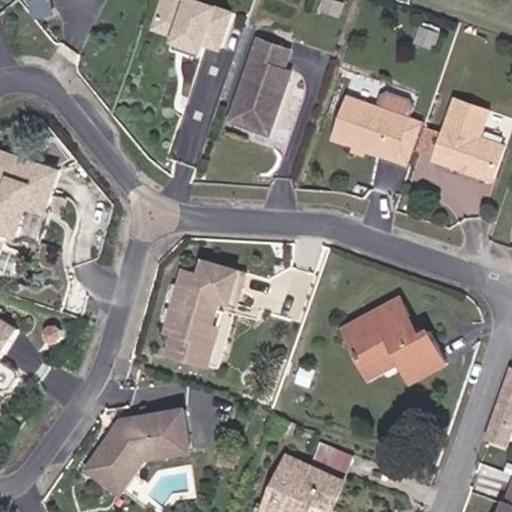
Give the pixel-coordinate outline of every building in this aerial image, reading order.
[(181,36),(179,41),(189,45),(187,51),(204,57),(209,43),(225,49),(238,15),(196,0),(168,0),(158,27),(181,36)] [(440,37),(422,31),(417,45),(435,51),(440,37)] [(189,45),(179,41),(177,47),(187,51),(189,45)] [(292,54),(260,43),(230,124),(272,139),(294,76),(285,73),(292,54)] [(492,112),(459,100),(438,163),(465,173),(470,170),(473,171),(475,172),(478,177),(496,184),(507,149),(483,140),(492,112)] [(412,124),(350,102),(337,141),(398,163),(412,124)] [(426,129),(412,124),(398,163),(412,168),(426,129)] [(28,209),(48,216),(61,176),(0,155),(0,234),(18,240),(28,209)] [(52,218),(48,216),(28,209),(18,240),(43,249),(52,218)] [(171,355),(212,366),(227,312),(213,308),(215,299),(232,304),(241,271),(206,262),(202,276),(185,272),(168,333),(176,335),(171,355)] [(248,273),(241,271),(232,304),(239,306),(248,273)] [(405,320),(410,317),(400,298),(345,329),(365,368),(396,351),(403,362),(414,382),(447,364),(429,330),(421,335),(415,338),(405,320)] [(0,390),(6,394),(13,393),(23,377),(22,371),(4,360),(23,331),(0,315),(0,390)] [(421,335),(410,317),(405,320),(415,338),(421,335)] [(396,351),(365,368),(372,379),(403,362),(396,351)] [(511,433),(511,374),(489,439),(507,446),(511,433)] [(120,434),(116,430),(86,467),(101,478),(114,461),(127,471),(144,450),(178,445),(179,451),(191,450),(185,410),(124,420),(126,426),(120,434)] [(124,420),(116,430),(120,434),(126,426),(124,420)] [(127,471),(114,488),(119,492),(148,456),(179,451),(178,445),(144,450),(127,471)] [(289,459),(265,511),(309,511),(313,504),(329,511),(343,482),(289,459)] [(114,461),(101,478),(114,488),(127,471),(114,461)] [(511,511),(511,488),(507,503),(505,501),(500,511),(511,511)]
